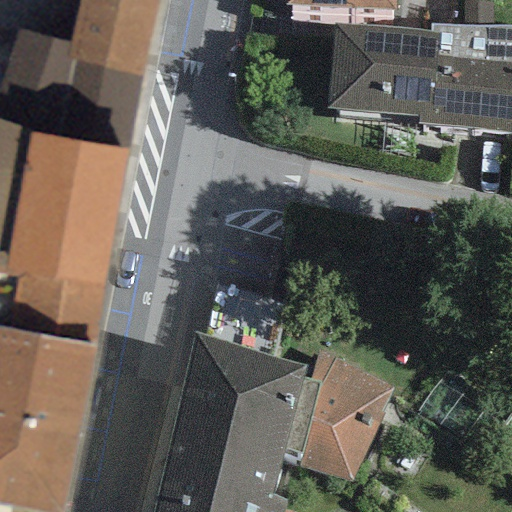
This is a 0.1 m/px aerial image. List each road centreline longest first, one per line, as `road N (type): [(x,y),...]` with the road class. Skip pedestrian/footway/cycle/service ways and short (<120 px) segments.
road 1 (residential): [(186,158),(108,511)]
road 2 (residential): [(186,158),(511,220)]
road 3 (residential): [(220,0),(186,158)]
